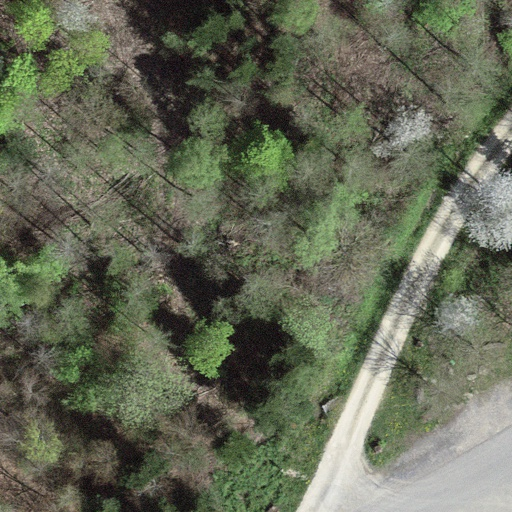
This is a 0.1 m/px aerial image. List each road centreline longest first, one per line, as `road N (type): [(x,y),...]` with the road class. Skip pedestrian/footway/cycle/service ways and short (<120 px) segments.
road 1 (track): [(322,511),(360,393),(421,269),(511,124)]
road 2 (residential): [(511,453),(406,511)]
